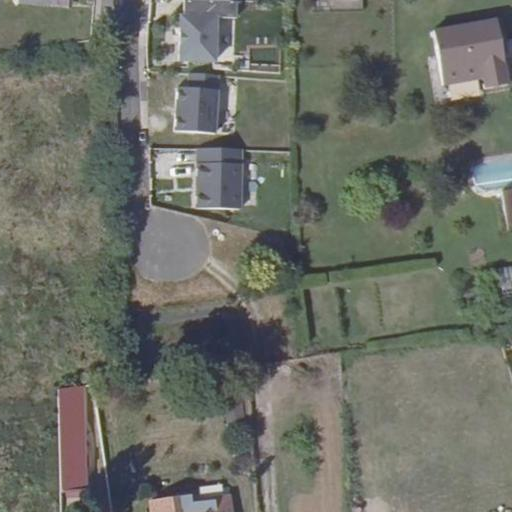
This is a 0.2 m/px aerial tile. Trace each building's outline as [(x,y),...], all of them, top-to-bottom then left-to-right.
[(181,12),(179,56),(214,57),(216,13),(181,12)] [(481,17),(492,82),(505,80),(499,47),(497,36),(502,35),(498,14),(481,17)] [(492,82),(481,17),(430,26),(440,80),(479,73),(481,84),(492,82)] [(221,131),(219,85),(177,86),(178,132),(221,131)] [(244,207),(243,146),(198,147),(199,208),(244,207)] [(511,188),(501,191),(510,224),(511,223),(511,188)] [(511,265),(500,268),(508,309),(511,308),(511,265)] [(64,475),(89,474),(88,386),(63,386),(64,475)] [(173,473),(146,476),(148,511),(224,511),(221,476),(174,480),(173,473)]
